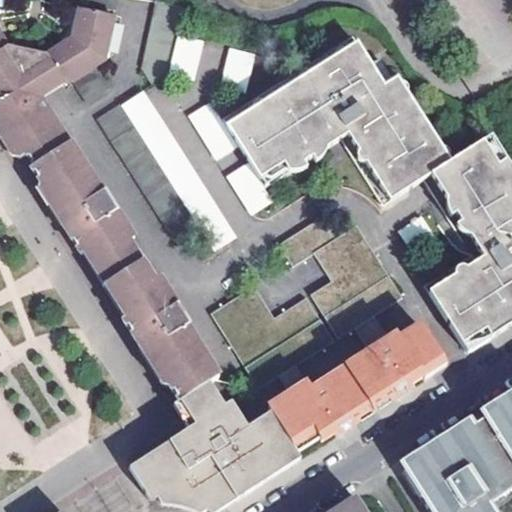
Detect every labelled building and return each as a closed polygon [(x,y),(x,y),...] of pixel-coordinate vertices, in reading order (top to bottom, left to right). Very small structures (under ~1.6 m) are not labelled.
[(184,5),(159,0),(145,71),(153,85),(170,75),(184,5)] [(110,15),(76,8),(70,37),(44,55),(5,48),(0,40),(0,126),(5,135),(20,158),(26,154),(31,162),(31,167),(43,186),(39,189),(52,208),(56,206),(62,215),(68,225),(64,227),(82,255),(89,251),(130,316),(123,321),(140,346),(143,345),(149,354),(156,365),(153,367),(167,389),(172,388),(181,403),(210,384),(219,379),(197,345),(201,343),(159,279),(157,275),(152,278),(127,238),(132,235),(106,195),(104,196),(38,93),(62,78),(65,82),(71,78),(86,102),(108,88),(93,64),(102,58),(110,15)] [(343,141),(372,186),(412,160),(423,178),(472,252),(424,283),(463,342),(486,327),(492,336),(511,322),(511,168),(505,157),(497,162),(482,139),(450,160),(396,77),(391,80),(382,86),(369,65),(351,38),(223,120),(239,145),(252,164),(268,189),(291,174),(304,166),(314,160),(327,151),(343,141)] [(206,45),(186,40),(177,77),(197,82),(206,45)] [(260,59),(238,53),(229,90),(251,95),(260,59)] [(377,59),(369,65),(382,86),(391,80),(377,59)] [(140,96),(121,108),(198,224),(216,251),(233,239),(140,96)] [(212,104),(193,116),(219,158),(239,145),(223,120),(212,104)] [(95,120),(173,240),(198,224),(121,108),(119,105),(95,120)] [(490,134),(482,139),(497,162),(505,157),(490,134)] [(327,151),(314,160),(317,164),(324,158),(327,151)] [(268,189),(252,164),(232,177),(255,213),(275,200),(268,189)] [(304,166),(291,174),(298,174),(308,171),(304,166)] [(277,248),(290,269),(334,240),(321,220),(277,248)] [(424,221),(403,234),(415,252),(436,238),(424,221)] [(355,225),(334,240),(353,269),(309,297),(337,339),(402,297),(355,225)] [(209,316),(258,390),(333,342),(306,300),(274,321),(252,288),(209,316)] [(171,440),(129,468),(148,495),(162,495),(174,496),(188,499),(203,505),(209,508),(233,493),(236,500),(261,484),(257,477),(295,453),(292,449),(314,434),(319,442),(332,434),(334,437),(342,432),(350,427),(345,418),(386,391),(392,401),(401,395),(409,389),(407,385),(419,377),(417,374),(442,358),(422,328),(399,343),(397,339),(311,393),(305,385),(267,409),(270,414),(247,428),(231,403),(224,407),(210,384),(181,403),(188,415),(198,430),(174,445),(171,440)] [(428,511),(494,511),(491,506),(511,492),(511,403),(404,472),(428,511)] [(363,511),(357,501),(340,511),(363,511)]
